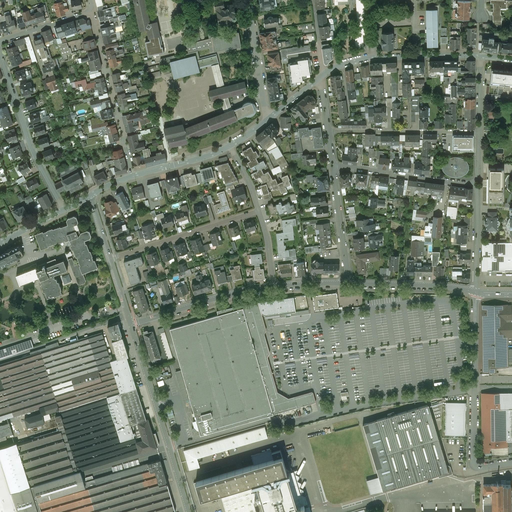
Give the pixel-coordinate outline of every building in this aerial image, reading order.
[(80,0),(71,2),(71,4),(73,10),(82,8),(80,0)] [(134,0),(141,30),(148,29),(150,41),(145,42),(148,56),(164,53),(160,36),(159,36),(156,22),(149,23),(144,0),(134,0)] [(272,0),(259,0),(261,9),(266,9),(267,10),(270,10),(269,8),(274,7),(272,0)] [(321,0),(315,1),(316,9),(325,8),(324,8),(324,3),(327,2),(326,0),(321,0)] [(356,3),(355,0),(347,0),(348,1),(338,1),(338,4),(350,4),(352,37),(355,37),(355,34),(354,27),(357,27),(357,25),(354,25),(354,18),(357,18),(357,16),(354,16),(353,4),(356,3)] [(358,34),(355,34),(355,37),(356,47),(356,48),(363,47),(363,34),(365,34),(365,27),(365,25),(364,18),(365,18),(364,16),(363,3),(364,3),(363,0),(355,0),(356,3),(357,16),(357,18),(358,25),(357,25),(357,27),(358,27),(358,34)] [(511,0),(500,0),(490,0),(490,4),(493,4),(493,12),(492,12),(492,15),(493,15),(493,21),(501,21),(501,15),(500,15),(500,8),(501,8),(501,7),(511,6),(511,0)] [(232,5),(224,6),(223,1),(215,3),(216,11),(217,11),(219,23),(220,26),(225,25),(225,24),(230,23),(230,20),(232,19),(234,20),(236,20),(237,19),(236,17),(235,16),(234,13),(235,13),(234,8),(232,8),(232,5)] [(470,1),(457,1),(456,19),(469,20),(469,12),(470,12),(470,9),(470,1)] [(66,3),(62,4),(61,2),(54,4),(57,16),(65,14),(64,12),(68,11),(66,3)] [(433,6),(428,7),(428,11),(429,25),(426,26),(427,32),(437,32),(437,26),(438,25),(438,26),(440,3),(437,5),(435,6),(433,6)] [(107,8),(103,9),(103,10),(98,11),(97,11),(100,21),(106,20),(109,19),(112,19),(111,17),(111,13),(110,13),(111,11),(110,8),(115,7),(115,6),(107,8)] [(30,15),(28,10),(22,13),(23,18),(23,17),(26,25),(34,22),(37,21),(35,13),(30,15)] [(38,13),(35,13),(37,21),(44,19),(42,11),(38,13)] [(122,22),(127,21),(125,14),(119,16),(120,19),(121,19),(122,22)] [(323,14),(317,15),(319,27),(327,26),(325,14),(323,14)] [(17,19),(19,27),(26,25),(23,17),(23,18),(17,19)] [(272,17),(271,17),(270,17),(269,17),(269,18),(268,18),(266,18),(264,18),(264,21),(265,21),(265,23),(264,24),(264,27),(266,27),(266,28),(273,27),(278,26),(277,17),(272,17)] [(83,19),(74,21),(76,29),(78,29),(83,27),(83,28),(85,29),(90,27),(89,24),(90,23),(89,22),(88,21),(87,22),(86,22),(86,20),(83,19)] [(11,22),(7,23),(9,30),(16,28),(14,21),(11,22)] [(74,21),(55,28),(58,37),(77,31),(76,29),(74,21)] [(3,24),(0,25),(2,33),(9,30),(7,23),(3,24)] [(101,28),(100,28),(102,36),(110,34),(115,32),(114,28),(113,25),(109,26),(101,28)] [(327,26),(319,27),(320,38),(333,36),(333,31),(331,31),(330,25),(327,26)] [(475,28),(467,28),(467,43),(465,43),(465,48),(473,48),(473,44),(475,44),(475,28)] [(50,29),(41,32),(43,37),(42,37),(44,42),(53,40),(53,39),(50,29)] [(209,39),(186,45),(188,52),(212,45),(211,37),(225,34),(224,30),(208,32),(209,39)] [(225,34),(211,37),(212,45),(213,51),(213,52),(241,47),(238,32),(225,34)] [(271,32),(259,34),(260,38),(261,38),(261,42),(273,40),(271,32)] [(381,44),(382,44),(383,49),(394,49),(393,32),(382,33),(382,40),(381,41),(381,44)] [(427,32),(426,32),(427,42),(427,47),(438,47),(437,32),(427,32)] [(102,36),(104,44),(112,42),(111,40),(110,36),(110,34),(102,36)] [(37,63),(29,36),(24,38),(26,43),(33,64),(36,62),(36,63),(37,63)] [(459,36),(450,36),(450,49),(459,49),(459,36)] [(42,37),(34,40),(38,52),(40,52),(39,48),(43,47),(45,46),(44,42),(42,37)] [(489,41),(481,40),(480,49),(497,51),(498,42),(495,42),(496,38),(490,37),(489,41)] [(24,38),(14,41),(16,46),(16,47),(26,43),(24,38)] [(94,39),(89,40),(87,41),(83,42),(85,50),(86,50),(96,47),(94,39)] [(273,40),(261,42),(262,46),(261,46),(262,51),(274,49),(273,40)] [(285,42),(276,43),(276,40),(275,40),(273,40),(274,49),(286,47),(285,42)] [(511,43),(498,42),(497,51),(511,52),(511,43)] [(58,45),(61,56),(71,53),(70,48),(68,48),(67,43),(58,45)] [(329,44),(321,45),(324,63),(325,64),(327,64),(328,62),(333,58),(332,53),(333,53),(333,47),(330,47),(329,44)] [(310,45),(280,50),(282,59),(287,58),(287,55),(311,51),(310,45)] [(16,46),(7,49),(9,57),(19,54),(16,47),(16,46)] [(44,50),(43,47),(39,48),(40,52),(42,58),(47,57),(47,58),(51,57),(48,49),(44,50)] [(114,49),(106,51),(108,60),(116,58),(115,56),(114,51),(114,49)] [(97,50),(88,53),(89,58),(90,60),(99,58),(97,50)] [(188,53),(174,57),(174,56),(160,59),(162,65),(170,63),(174,75),(211,66),(219,64),(216,54),(199,59),(197,51),(188,53)] [(278,53),(267,54),(268,59),(269,65),(271,64),(273,64),(273,66),(280,65),(278,53)] [(19,54),(9,57),(11,60),(13,66),(21,63),(19,54)] [(51,57),(47,58),(47,57),(42,58),(45,69),(43,69),(44,73),(47,72),(52,70),(55,69),(51,57)] [(90,60),(89,61),(91,70),(88,71),(89,75),(95,73),(99,72),(98,69),(101,68),(99,58),(90,60)] [(116,58),(108,60),(110,68),(118,66),(117,64),(116,60),(116,58)] [(299,62),(288,64),(291,86),(297,86),(297,82),(302,82),(302,79),(307,78),(306,75),(312,74),(309,58),(298,59),(299,62)] [(443,61),(429,62),(429,71),(430,71),(431,71),(436,71),(443,71),(443,61)] [(455,61),(443,61),(443,71),(443,72),(456,72),(458,72),(458,61),(455,61)] [(475,61),(467,61),(466,67),(466,70),(475,71),(475,61)] [(33,64),(31,64),(35,77),(41,76),(36,63),(36,62),(33,64)] [(423,62),(402,62),(402,76),(408,76),(408,73),(416,73),(416,72),(424,72),(423,62)] [(396,63),(386,63),(386,71),(391,71),(396,70),(396,63)] [(218,89),(225,87),(224,83),(219,85),(214,69),(220,68),(219,64),(211,66),(218,89)] [(280,65),(273,66),(273,64),(271,64),(271,66),(270,67),(271,73),(281,71),(280,65)] [(220,68),(214,69),(219,85),(224,83),(220,68)] [(24,69),(15,72),(18,80),(26,78),(26,76),(24,71),(24,69)] [(352,69),(345,71),(346,82),(354,81),(352,69)] [(505,71),(491,70),(490,84),(504,85),(505,71)] [(150,79),(162,77),(161,71),(148,74),(150,79)] [(120,73),(112,75),(114,83),(122,81),(121,79),(120,75),(120,73)] [(49,77),(47,78),(46,80),(48,85),(50,86),(51,85),(52,90),(59,88),(54,76),(49,77)] [(339,76),(330,77),(332,92),(341,91),(340,80),(339,76)] [(103,77),(95,79),(95,82),(97,87),(105,85),(103,77)] [(276,77),(267,79),(268,86),(277,85),(277,82),(276,78),(276,77)] [(85,79),(75,82),(76,87),(82,86),(83,91),(87,90),(90,89),(97,87),(95,82),(87,84),(85,79)] [(122,81),(114,83),(116,92),(124,90),(123,87),(122,84),(122,81)] [(354,81),(346,82),(348,90),(355,89),(354,81)] [(30,82),(20,86),(23,95),(33,92),(33,91),(36,90),(35,87),(32,88),(30,82)] [(218,89),(209,91),(211,101),(220,98),(228,96),(247,91),(244,82),(225,87),(218,89)] [(105,85),(97,87),(97,90),(99,95),(103,94),(107,93),(105,85)] [(277,85),(268,86),(269,94),(279,92),(277,85)] [(355,89),(348,90),(349,99),(351,99),(356,98),(355,89)] [(279,92),(269,94),(270,101),(280,99),(280,98),(279,95),(279,92)] [(344,92),(337,92),(338,101),(345,100),(344,92)] [(125,93),(117,95),(119,104),(127,102),(126,99),(125,96),(125,93)] [(228,96),(220,98),(223,108),(225,113),(232,110),(232,107),(233,107),(232,104),(230,105),(228,96)] [(308,97),(307,96),(305,98),(303,100),(303,99),(298,103),(303,111),(305,113),(316,104),(315,102),(315,99),(312,96),(310,96),(308,97)] [(450,97),(444,96),(442,96),(442,104),(449,104),(455,104),(457,104),(457,97),(450,97)] [(34,99),(25,102),(28,110),(36,107),(36,106),(37,105),(36,102),(35,103),(34,99)] [(100,99),(91,101),(93,108),(101,106),(101,103),(100,99)] [(474,99),(468,99),(468,101),(465,101),(465,108),(474,108),(474,99)] [(338,101),(339,110),(346,109),(345,100),(338,101)] [(101,103),(101,106),(103,110),(111,108),(109,101),(101,103)] [(127,102),(119,104),(121,112),(129,110),(128,108),(128,104),(127,102)] [(225,113),(189,127),(188,125),(184,126),(185,129),(184,129),(188,139),(237,119),(237,120),(237,119),(246,116),(247,116),(248,117),(249,117),(251,116),(252,116),(253,115),(254,115),(255,114),(255,113),(256,112),(256,111),(256,110),(256,109),(256,108),(256,107),(256,106),(255,105),(254,104),(254,103),(253,103),(252,102),(251,102),(250,102),(249,102),(247,102),(246,102),(245,103),(244,103),(244,104),(243,104),(243,105),(242,105),(242,106),(233,110),(233,109),(233,110),(232,110),(225,113)] [(298,103),(291,109),(293,111),(292,113),(296,117),(300,113),(303,111),(298,103)] [(455,104),(449,104),(448,115),(445,115),(445,122),(448,123),(449,124),(451,124),(451,123),(455,123),(455,104)] [(7,107),(0,108),(0,115),(1,118),(10,115),(7,107)] [(385,107),(374,107),(374,108),(374,122),(382,122),(381,116),(385,115),(385,107)] [(424,107),(424,108),(423,108),(422,108),(419,108),(419,112),(419,120),(426,120),(426,117),(428,117),(428,108),(427,108),(426,107),(424,107)] [(103,110),(99,111),(100,116),(102,116),(103,118),(113,116),(111,108),(103,110)] [(474,108),(465,108),(465,125),(466,125),(466,129),(474,130),(474,108)] [(346,109),(339,110),(340,118),(347,118),(347,113),(346,109)] [(40,112),(30,115),(32,123),(40,121),(39,119),(42,119),(40,112)] [(142,112),(134,114),(135,115),(130,116),(131,120),(133,119),(133,122),(151,118),(150,114),(143,116),(142,112)] [(130,114),(122,116),(124,124),(132,122),(131,120),(130,116),(130,114)] [(1,118),(0,118),(0,120),(2,128),(3,127),(13,124),(10,115),(1,118)] [(291,117),(281,117),(281,128),(287,128),(291,128),(291,117)] [(99,118),(90,120),(91,126),(104,123),(103,120),(101,121),(101,119),(99,119),(99,118)] [(104,123),(91,126),(93,132),(101,130),(107,129),(107,127),(109,126),(107,122),(104,123)] [(132,122),(124,124),(126,133),(134,131),(134,128),(133,125),(132,122)] [(183,124),(164,129),(166,140),(168,139),(169,147),(189,143),(188,139),(184,129),(185,129),(184,126),(183,124)] [(280,132),(273,124),(265,130),(271,138),(272,138),(274,136),(280,132)] [(34,128),(36,135),(46,132),(44,125),(39,126),(34,128)] [(115,125),(109,126),(107,127),(107,129),(101,130),(103,136),(109,134),(117,132),(115,125)] [(308,127),(298,129),(299,132),(299,137),(300,137),(300,136),(304,136),(304,137),(309,136),(309,134),(312,133),(311,129),(308,130),(308,127)] [(321,127),(311,128),(311,129),(312,133),(314,144),(315,148),(314,148),(323,147),(321,127)] [(265,130),(256,137),(263,145),(268,141),(271,138),(265,130)] [(15,131),(9,133),(9,131),(6,132),(7,134),(6,134),(8,142),(17,139),(15,131)] [(117,132),(109,134),(110,142),(119,140),(117,132)] [(135,134),(127,136),(131,152),(139,150),(137,144),(136,140),(135,135),(135,134)] [(374,134),(365,134),(365,145),(372,145),(372,141),(374,141),(374,136),(374,134)] [(282,143),(279,137),(277,139),(274,136),(272,138),(274,141),(277,146),(282,143)] [(390,136),(380,136),(381,142),(381,145),(390,145),(390,136)] [(399,136),(390,136),(390,145),(399,145),(399,140),(399,136)] [(473,136),(453,136),(452,151),(473,151),(473,136)] [(47,137),(38,140),(40,148),(50,145),(47,137)] [(272,138),(271,138),(268,141),(270,144),(268,145),(272,153),(276,159),(282,155),(274,141),(272,138)] [(268,141),(263,145),(270,154),(272,153),(268,145),(270,144),(268,141)] [(18,146),(10,148),(13,158),(22,155),(21,151),(20,152),(18,146)] [(254,152),(251,147),(247,149),(243,151),(245,157),(248,155),(250,161),(248,162),(251,168),(255,165),(258,170),(253,173),(256,179),(260,176),(263,181),(271,177),(268,172),(264,174),(261,169),(266,166),(264,160),(259,163),(256,158),(259,156),(256,151),(254,152)] [(357,147),(357,148),(355,148),(354,157),(357,157),(357,154),(362,155),(362,154),(362,148),(357,147)] [(51,149),(43,152),(46,160),(54,157),(51,149)] [(121,149),(113,152),(114,155),(111,155),(112,160),(115,159),(123,157),(121,149)] [(150,157),(144,159),(145,160),(146,167),(164,162),(161,152),(156,153),(156,156),(150,157)] [(315,154),(309,155),(309,154),(303,155),(303,158),(304,165),(316,163),(315,154)] [(290,168),(282,155),(276,159),(280,166),(282,172),(283,171),(290,168)] [(348,156),(342,155),(343,163),(356,165),(357,157),(354,157),(348,156)] [(123,157),(115,159),(115,162),(117,167),(125,165),(123,157)] [(382,158),(380,158),(380,159),(379,168),(388,169),(389,160),(389,159),(382,158)] [(455,159),(452,160),(450,160),(448,161),(446,162),(445,164),(444,166),(444,168),(445,170),(446,171),(448,173),(449,174),(451,175),(453,175),(458,175),(460,175),(462,174),(463,173),(465,172),(466,170),(467,168),(467,166),(466,164),(465,163),(463,161),(462,160),(460,160),(458,159),(455,159)] [(140,161),(134,162),(135,169),(146,167),(145,160),(140,161)] [(404,162),(402,161),(402,162),(401,171),(410,172),(411,163),(409,163),(404,162)] [(25,163),(21,165),(18,167),(23,176),(28,173),(27,171),(31,169),(27,162),(25,163)] [(395,162),(392,162),(392,169),(401,171),(402,162),(395,162)] [(221,164),(217,166),(219,172),(220,172),(231,169),(230,165),(229,165),(228,163),(221,164)] [(117,167),(114,168),(116,174),(127,171),(125,165),(117,167)] [(429,174),(430,165),(422,165),(421,173),(429,174)] [(211,167),(204,169),(205,171),(201,172),(203,181),(203,182),(215,179),(213,172),(211,167)] [(67,173),(60,176),(62,180),(63,180),(78,172),(76,168),(70,171),(68,168),(65,170),(67,173)] [(503,169),(488,168),(488,179),(487,179),(486,204),(496,204),(496,202),(503,202),(503,169)] [(231,169),(220,172),(222,178),(223,177),(234,174),(233,171),(231,171),(231,169)] [(103,171),(100,173),(99,172),(96,173),(97,174),(94,176),(98,184),(107,179),(103,171)] [(78,172),(63,180),(67,189),(69,188),(71,192),(83,186),(81,182),(83,181),(78,172)] [(191,172),(183,175),(186,184),(187,187),(198,184),(198,183),(195,174),(192,175),(191,172)] [(327,173),(319,174),(320,177),(317,178),(316,178),(317,181),(318,191),(329,190),(327,176),(327,173)] [(349,173),(341,174),(340,176),(341,187),(351,185),(350,181),(351,180),(351,179),(351,177),(350,178),(349,173)] [(234,174),(223,177),(225,184),(231,182),(237,181),(237,180),(236,177),(234,177),(234,174)] [(316,174),(306,176),(307,182),(317,181),(316,178),(317,178),(316,174)] [(367,175),(357,174),(355,184),(366,185),(367,175)] [(283,181),(278,184),(276,178),(270,181),(270,182),(271,186),(273,190),(276,188),(277,189),(279,188),(281,193),(287,190),(285,186),(290,184),(289,180),(290,179),(288,175),(281,177),(283,181)] [(380,177),(372,176),(371,184),(376,185),(379,185),(380,177)] [(170,179),(166,180),(169,191),(172,190),(173,193),(177,192),(177,189),(180,188),(180,185),(178,178),(177,177),(173,178),(170,178),(170,179)] [(388,178),(380,177),(379,185),(387,186),(388,186),(388,178)] [(35,178),(26,183),(30,190),(39,185),(35,178)] [(404,180),(396,179),(395,187),(398,187),(403,188),(404,180)] [(62,180),(55,184),(59,192),(64,190),(64,191),(67,189),(63,180),(62,180)] [(417,182),(409,181),(407,191),(411,192),(410,194),(414,194),(415,190),(416,190),(417,182)] [(158,182),(147,185),(150,196),(156,195),(157,197),(162,195),(160,187),(158,182)] [(425,183),(417,182),(416,190),(418,190),(424,191),(425,183)] [(433,184),(425,183),(424,191),(424,193),(430,194),(431,192),(432,192),(433,184)] [(444,185),(433,184),(432,192),(431,195),(443,196),(444,185)] [(232,185),(226,187),(228,194),(232,193),(231,191),(235,190),(234,185),(232,185)] [(464,188),(451,186),(450,192),(449,198),(448,207),(447,217),(456,218),(458,201),(465,201),(466,198),(463,198),(464,188)] [(142,187),(138,188),(138,187),(131,189),(134,199),(140,197),(140,198),(145,197),(142,187)] [(243,188),(237,190),(237,189),(235,190),(231,191),(232,193),(235,203),(239,201),(239,200),(246,197),(243,188)] [(472,189),(464,188),(463,198),(466,198),(472,199),(472,189)] [(224,191),(218,193),(221,204),(214,206),(216,213),(230,209),(224,191)] [(269,192),(264,194),(263,194),(264,200),(272,197),(271,191),(269,192)] [(123,192),(116,195),(123,210),(130,206),(127,200),(128,200),(127,197),(125,197),(123,192)] [(46,193),(38,198),(42,206),(44,209),(52,204),(46,193)] [(377,198),(369,198),(369,206),(376,207),(377,200),(377,198)] [(111,201),(105,203),(107,209),(106,210),(107,214),(111,216),(112,215),(116,213),(115,212),(113,203),(112,202),(111,201)] [(281,203),(280,202),(279,203),(279,204),(276,205),(276,206),(273,206),(272,204),(272,203),(271,203),(271,204),(270,204),(270,205),(268,205),(271,215),(276,213),(275,212),(278,211),(279,215),(284,213),(284,212),(287,211),(288,214),(293,212),(292,211),(295,210),(294,204),(290,205),(290,202),(289,202),(288,202),(288,203),(284,204),(285,205),(282,206),(281,203)] [(204,204),(194,207),(196,217),(200,215),(200,214),(206,212),(207,213),(204,204)] [(183,212),(176,214),(178,221),(188,218),(186,213),(188,212),(186,205),(181,207),(183,212)] [(23,206),(13,211),(18,221),(28,216),(23,206)] [(317,209),(316,209),(316,210),(313,210),(313,211),(313,213),(317,212),(317,217),(328,216),(327,208),(317,209)] [(426,212),(417,210),(416,217),(425,219),(426,212)] [(434,216),(433,216),(432,225),(430,225),(429,226),(425,226),(424,236),(424,241),(424,242),(432,242),(433,237),(440,237),(442,217),(441,217),(441,215),(440,213),(436,213),(434,214),(434,216)] [(52,228),(47,230),(47,231),(43,232),(43,231),(35,234),(41,250),(49,247),(48,246),(57,242),(58,243),(65,241),(69,240),(70,242),(69,242),(70,244),(71,243),(71,245),(70,245),(72,250),(73,250),(76,257),(77,257),(79,264),(75,265),(72,258),(68,260),(74,277),(75,276),(78,284),(80,285),(85,283),(86,281),(83,273),(98,268),(95,260),(94,260),(92,256),(93,256),(90,251),(89,251),(87,244),(86,244),(84,241),(90,238),(91,236),(89,231),(87,230),(80,233),(79,235),(78,236),(74,225),(77,224),(78,222),(76,217),(74,216),(67,219),(66,221),(68,225),(61,227),(60,226),(53,229),(52,228)] [(171,216),(161,219),(164,227),(173,224),(171,216)] [(488,217),(487,217),(487,230),(491,230),(491,231),(493,232),(495,232),(496,231),(496,230),(497,230),(497,226),(498,226),(499,224),(499,223),(498,221),(497,221),(497,217),(496,217),(488,217)] [(296,219),(282,220),(283,233),(276,234),(278,246),(277,246),(279,258),(282,257),(292,256),(296,256),(295,249),(286,250),(285,245),(283,245),(283,240),(286,240),(286,238),(294,237),(293,234),(294,234),(293,226),(296,225),(296,219)] [(253,220),(244,223),(247,233),(250,232),(250,231),(256,229),(253,220)] [(120,223),(112,225),(115,234),(123,231),(121,225),(120,223)] [(329,223),(317,225),(317,229),(321,229),(321,235),(330,234),(329,223)] [(128,228),(126,228),(125,224),(121,225),(123,231),(124,235),(129,233),(128,228)] [(152,224),(146,226),(147,228),(146,229),(144,230),(146,237),(146,239),(149,238),(151,239),(152,237),(155,236),(155,235),(153,227),(152,224)] [(236,226),(234,226),(234,225),(231,226),(231,227),(229,228),(231,236),(239,234),(236,226)] [(467,226),(457,225),(457,227),(454,226),(454,230),(455,230),(455,234),(467,234),(467,226)] [(219,232),(210,235),(211,238),(212,238),(212,239),(213,239),(213,242),(214,244),(215,245),(216,245),(219,244),(218,244),(222,243),(219,232)] [(321,235),(318,236),(318,241),(320,241),(321,248),(323,248),(331,247),(330,234),(321,235)] [(467,234),(455,234),(455,237),(454,237),(454,241),(457,241),(457,242),(461,243),(467,243),(467,234)] [(374,236),(368,236),(370,247),(379,246),(378,240),(377,235),(374,236)] [(125,237),(117,240),(120,249),(128,246),(125,237)] [(199,238),(191,241),(195,254),(203,251),(202,246),(199,238)] [(362,238),(353,239),(354,249),(359,249),(364,249),(362,238)] [(424,241),(411,241),(411,256),(423,257),(424,242),(424,241)] [(511,242),(510,243),(489,243),(482,243),(482,271),(504,271),(511,270),(511,242)] [(184,243),(175,246),(179,256),(187,253),(184,243)] [(19,245),(0,255),(0,254),(0,267),(4,265),(5,265),(21,257),(21,256),(23,255),(19,245)] [(169,252),(168,248),(161,250),(164,261),(169,259),(171,263),(175,261),(171,251),(169,252)] [(156,252),(151,254),(150,253),(148,253),(148,254),(147,255),(151,265),(154,264),(154,266),(158,265),(157,263),(159,262),(156,252)] [(378,252),(356,255),(357,265),(357,266),(358,274),(366,273),(364,265),(363,265),(363,261),(366,260),(368,261),(369,259),(379,258),(378,252)] [(260,253),(251,255),(252,264),(254,264),(255,267),(259,266),(258,263),(261,263),(260,253)] [(470,254),(460,253),(460,263),(470,263),(470,254)] [(398,256),(391,256),(391,262),(389,262),(389,270),(397,271),(398,256)] [(141,257),(124,262),(131,285),(141,281),(136,267),(144,264),(141,257)] [(39,267),(37,268),(36,267),(36,268),(40,276),(39,277),(42,283),(41,284),(44,292),(45,292),(47,298),(54,295),(55,297),(62,294),(61,290),(62,290),(58,281),(57,281),(56,278),(55,278),(54,275),(67,270),(64,260),(60,261),(57,263),(55,259),(38,265),(39,267)] [(319,263),(315,259),(311,263),(311,273),(323,272),(323,274),(323,264),(323,263),(319,263)] [(304,262),(296,263),(297,266),(298,276),(298,275),(305,275),(304,262)] [(290,263),(278,265),(279,270),(280,269),(281,276),(291,275),(292,275),(291,267),(290,263)] [(323,264),(323,274),(339,274),(338,264),(323,264)] [(240,265),(234,266),(234,269),(231,270),(232,275),(229,276),(230,282),(233,281),(233,280),(241,278),(239,268),(240,268),(240,265)] [(259,266),(255,267),(255,270),(253,270),(255,279),(264,278),(262,269),(259,269),(259,266)] [(432,266),(423,266),(423,267),(423,275),(432,275),(432,266)] [(441,266),(434,266),(434,275),(443,275),(443,272),(441,272),(441,266)] [(16,275),(20,285),(21,285),(20,284),(29,280),(36,278),(39,277),(40,276),(36,268),(24,272),(16,275)] [(225,271),(221,272),(220,270),(215,271),(215,274),(216,274),(219,283),(227,281),(227,283),(230,282),(229,276),(226,277),(225,271)] [(149,271),(143,273),(144,278),(145,278),(147,283),(152,281),(149,272),(149,271)] [(470,273),(462,273),(462,279),(462,281),(470,281),(470,273)] [(203,281),(201,282),(204,292),(212,289),(209,279),(203,281)] [(166,280),(158,283),(159,288),(162,287),(164,294),(169,292),(166,280)] [(198,283),(192,285),(195,295),(204,292),(201,282),(198,283)] [(186,284),(176,287),(179,296),(188,293),(186,284)] [(135,290),(133,291),(135,298),(145,294),(142,288),(141,288),(135,290)] [(169,292),(164,294),(164,295),(161,296),(164,304),(173,302),(169,292)] [(327,294),(323,295),(322,295),(322,294),(322,295),(318,295),(317,295),(317,296),(313,296),(312,296),(312,297),(313,297),(313,301),(314,306),(313,306),(314,306),(316,306),(317,310),(319,310),(319,311),(320,311),(320,310),(324,310),(324,309),(329,309),(333,308),(333,309),(334,309),(334,308),(338,308),(339,308),(339,307),(338,307),(338,303),(338,302),(337,298),(338,298),(335,298),(335,295),(334,295),(333,293),(332,294),(332,293),(331,293),(331,294),(327,294)] [(145,294),(135,298),(137,304),(147,301),(145,294)] [(293,297),(255,303),(257,312),(261,314),(262,314),(266,316),(285,314),(286,317),(291,316),(290,313),(296,312),(293,297)] [(147,301),(137,304),(139,311),(149,308),(147,301)] [(255,303),(217,311),(218,315),(170,329),(181,370),(176,372),(177,377),(183,375),(188,394),(186,394),(186,398),(193,399),(192,406),(200,436),(310,404),(309,404),(312,403),(313,402),(311,398),(310,398),(306,399),(305,398),(302,399),(300,398),(296,400),(295,402),(291,403),(289,402),(284,404),(280,402),(279,399),(277,398),(275,398),(273,399),(272,396),(273,395),(273,393),(272,392),(271,391),(271,390),(271,388),(270,387),(269,385),(270,384),(269,383),(268,382),(267,380),(268,378),(267,375),(268,374),(267,371),(266,370),(265,368),(264,367),(263,364),(264,363),(263,359),(261,359),(262,357),(261,354),(260,354),(259,350),(261,346),(260,345),(261,343),(261,342),(262,341),(262,340),(262,339),(262,338),(261,338),(261,337),(260,337),(259,337),(259,336),(260,335),(261,335),(262,333),(262,331),(263,329),(262,329),(262,327),(262,326),(261,324),(260,322),(260,321),(260,319),(259,319),(259,318),(261,314),(257,312),(255,303)] [(498,305),(494,305),(490,305),(486,305),(482,306),(482,305),(481,305),(482,306),(482,311),(481,311),(482,311),(482,316),(482,317),(482,322),(482,327),(482,328),(482,333),(482,338),(482,339),(482,344),(482,349),(482,350),(482,354),(482,355),(483,359),(482,359),(482,360),(483,360),(483,364),(482,364),(482,365),(483,365),(483,372),(482,372),(482,373),(483,373),(489,373),(490,373),(495,372),(495,373),(496,373),(496,372),(495,367),(501,367),(502,367),(507,367),(508,367),(508,360),(508,359),(507,359),(507,355),(508,355),(508,354),(507,354),(507,350),(508,350),(508,349),(507,349),(507,344),(508,344),(508,343),(507,343),(507,338),(508,338),(507,338),(507,337),(511,337),(511,333),(511,332),(511,327),(511,326),(511,321),(510,321),(507,321),(507,317),(507,314),(507,313),(507,310),(507,308),(506,306),(507,306),(507,305),(506,305),(503,305),(502,305),(499,305),(498,305)] [(119,321),(113,323),(113,324),(107,326),(111,338),(112,338),(113,341),(122,338),(121,335),(122,335),(119,327),(121,326),(119,321)] [(152,331),(143,334),(152,361),(161,358),(152,331)] [(57,413),(136,388),(126,357),(118,360),(113,361),(111,361),(109,355),(102,332),(83,338),(31,355),(0,364),(0,374),(4,388),(0,388),(0,420),(39,409),(41,414),(41,415),(46,413),(46,414),(56,411),(57,413)] [(77,335),(46,346),(46,347),(30,352),(31,355),(83,338),(82,336),(77,337),(77,335)] [(113,341),(112,341),(118,360),(126,357),(128,356),(122,338),(113,341)] [(0,359),(13,355),(34,347),(31,340),(0,350),(0,359)] [(169,367),(154,373),(157,381),(172,375),(169,367)] [(59,430),(0,448),(0,458),(9,486),(8,486),(8,488),(9,488),(11,493),(80,472),(156,448),(156,445),(157,444),(157,442),(156,441),(154,441),(148,419),(146,420),(136,388),(57,413),(58,415),(55,416),(59,430)] [(509,393),(481,393),(482,453),(488,453),(488,447),(507,447),(507,440),(511,440),(511,428),(511,414),(511,410),(511,401),(509,401),(509,396),(509,393)] [(466,404),(445,403),(444,435),(465,435),(466,404)] [(428,405),(376,420),(376,421),(375,421),(395,488),(396,487),(396,488),(441,474),(443,475),(447,474),(447,472),(448,472),(428,405)] [(41,414),(24,419),(27,428),(44,422),(44,421),(48,420),(46,414),(46,413),(41,415),(41,414)] [(395,488),(375,421),(363,424),(363,425),(365,431),(378,477),(383,491),(382,491),(383,491),(383,492),(384,491),(395,488)] [(9,423),(2,425),(0,425),(0,437),(12,433),(9,423)] [(265,427),(184,450),(187,460),(197,457),(197,458),(268,437),(265,427)] [(271,450),(251,456),(254,465),(282,457),(280,450),(272,453),(271,450)] [(197,457),(187,460),(189,470),(200,467),(197,458),(197,457)] [(254,465),(196,482),(194,483),(197,495),(199,495),(201,499),(221,493),(226,511),(256,511),(253,501),(255,501),(254,498),(260,496),(256,482),(287,473),(282,457),(254,465)] [(9,486),(0,458),(0,511),(16,511),(10,493),(11,493),(9,488),(8,488),(8,486),(9,486)] [(83,482),(37,496),(41,511),(173,511),(175,511),(160,459),(83,482)] [(301,483),(297,481),(299,477),(299,476),(295,474),(297,471),(297,470),(293,471),(303,505),(304,505),(307,504),(305,497),(301,495),(303,491),(303,490),(299,488),(301,484),(301,483)] [(293,471),(287,473),(297,507),(303,505),(293,471)] [(80,472),(11,493),(10,493),(16,511),(41,511),(37,496),(83,482),(80,472)] [(287,473),(256,482),(260,496),(254,498),(255,501),(261,499),(264,511),(310,511),(310,510),(305,511),(304,505),(303,505),(297,507),(287,473)] [(378,477),(366,481),(370,495),(383,491),(382,491),(383,491),(378,477)] [(511,511),(511,489),(510,484),(506,485),(506,480),(501,481),(501,484),(491,484),(491,485),(483,485),(483,493),(489,493),(489,496),(489,497),(489,498),(489,502),(483,502),(483,511),(511,511)]
